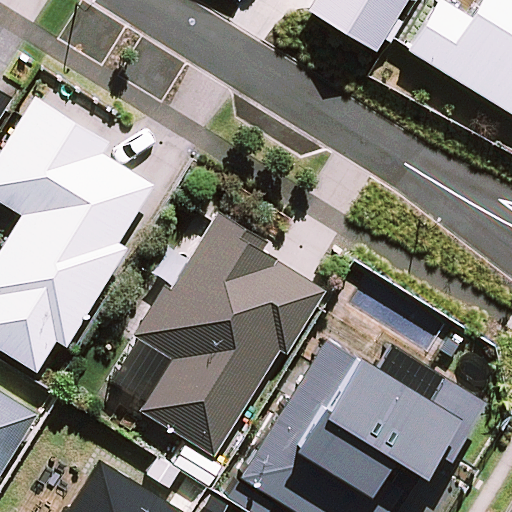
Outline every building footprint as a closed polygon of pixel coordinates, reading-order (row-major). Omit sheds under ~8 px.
[(309,0),(304,9),(374,51),(405,0),(309,0)] [(445,0),(432,0),(402,49),(511,115),(511,0),(476,0),(468,14),(445,0)] [(0,115),(11,98),(0,90),(0,115)] [(32,95),(0,146),(0,201),(20,214),(0,245),(0,349),(36,371),(55,340),(65,345),(126,247),(117,241),(154,183),(102,152),(108,142),(32,95)] [(161,283),(131,333),(135,335),(109,377),(145,400),(139,410),(212,455),(278,350),(285,354),(325,289),(261,250),(267,241),(218,211),(169,288),(161,283)] [(483,400),(384,341),(371,364),(323,336),(236,475),(295,511),(384,511),(400,486),(378,474),(389,456),(420,474),(432,452),(448,460),(483,400)] [(184,442),(171,462),(207,485),(220,465),(184,442)] [(179,470),(156,455),(145,473),(168,488),(179,470)] [(180,511),(181,510),(97,459),(65,511),(180,511)] [(236,480),(225,495),(251,511),(265,511),(272,502),(236,480)]
